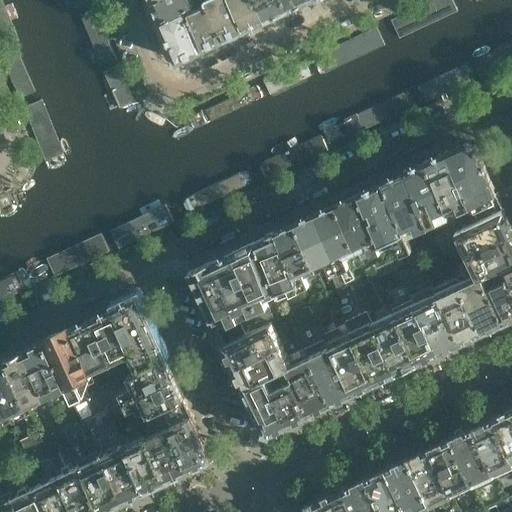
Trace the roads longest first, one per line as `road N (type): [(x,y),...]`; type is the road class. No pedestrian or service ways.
road 1 (residential): [(153,269),(511,100)]
road 2 (residential): [(369,0),(208,80),(180,83),(163,73),(129,0)]
road 3 (residential): [(511,359),(257,485)]
road 4 (residential): [(153,269),(257,485)]
road 5 (residential): [(0,336),(153,269)]
